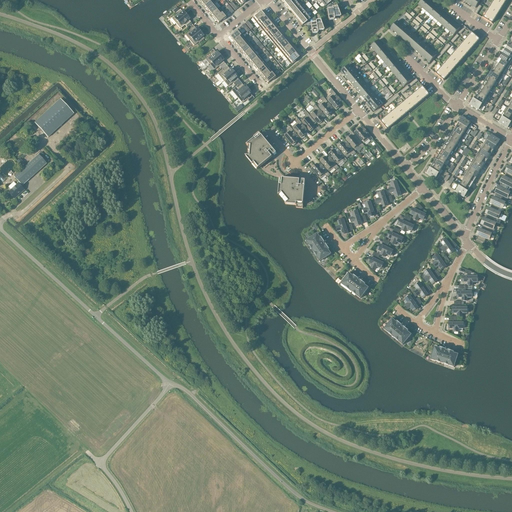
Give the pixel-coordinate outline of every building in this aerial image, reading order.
[(211,1),(212,0),(204,7),(206,8),(205,9),(207,11),(215,5),(211,1)] [(296,2),(294,0),(290,0),(284,5),(286,7),(287,7),(288,8),(288,9),(296,2)] [(429,1),(427,0),(422,0),(418,5),(422,8),(429,1)] [(503,5),(495,0),(489,9),(498,14),(503,5)] [(433,4),(429,1),(422,8),(426,12),(433,4)] [(300,6),(296,2),(288,9),(290,11),(292,13),(291,13),(300,6)] [(220,8),(220,7),(217,3),(215,5),(207,11),(208,11),(209,12),(209,13),(211,15),(220,8)] [(436,8),(433,4),(426,12),(430,15),(436,8)] [(303,10),(300,6),(291,13),(293,15),(294,15),(295,17),(303,10)] [(334,18),(340,17),(337,7),(332,8),(332,9),(334,18)] [(179,10),(177,8),(173,11),(175,14),(176,15),(171,19),(176,24),(186,15),(184,13),(182,12),(180,10),(179,10)] [(223,12),(220,8),(211,15),(213,17),(212,17),(214,19),(223,12)] [(440,11),(436,8),(430,15),(434,18),(440,11)] [(498,14),(489,9),(484,18),(482,17),(482,18),(492,24),(498,14)] [(306,15),(303,10),(295,17),(297,19),(298,21),(306,15)] [(264,15),(263,13),(262,13),(260,11),(256,15),(256,14),(253,17),(252,19),(255,23),(264,15)] [(444,15),(440,11),(434,18),(438,22),(444,15)] [(227,16),(223,12),(214,19),(216,22),(217,21),(218,23),(222,20),(223,20),(226,18),(225,17),(227,16)] [(190,22),(188,20),(189,19),(187,18),(188,17),(186,15),(176,24),(180,29),(185,25),(185,26),(190,22)] [(268,19),(267,20),(266,18),(264,15),(255,23),(259,27),(268,19)] [(298,21),(300,24),(300,23),(302,25),(310,19),(306,15),(298,21)] [(448,18),(444,15),(438,22),(442,25),(448,18)] [(452,21),(448,18),(442,25),(446,28),(452,21)] [(271,24),(271,23),(271,24),(269,22),(270,22),(268,19),(259,27),(262,31),(271,24)] [(317,32),(323,31),(320,21),(315,21),(315,23),(317,32)] [(401,25),(397,21),(391,29),(395,32),(401,25)] [(456,25),(452,21),(446,28),(449,32),(456,25)] [(275,28),(274,28),(273,26),(271,24),(262,31),(266,35),(275,28)] [(405,28),(401,25),(395,32),(399,36),(405,28)] [(460,28),(456,25),(449,32),(454,35),(460,28)] [(200,32),(198,30),(196,28),(196,29),(194,26),(189,30),(190,31),(185,35),(189,41),(200,32)] [(278,32),(276,31),(277,30),(275,28),(266,35),(269,39),(278,32)] [(409,32),(405,28),(399,36),(402,39),(409,32)] [(242,34),(238,30),(237,31),(236,30),(233,33),(234,34),(230,37),(231,39),(233,42),(242,34)] [(202,34),(200,32),(189,41),(194,46),(199,42),(199,43),(204,39),(202,37),(203,36),(201,34),(202,34)] [(282,36),(281,36),(280,35),(280,34),(278,32),(269,39),(273,44),(282,36)] [(413,35),(409,32),(402,39),(406,42),(413,35)] [(472,48),(479,39),(471,32),(472,33),(465,41),(472,48)] [(245,38),(242,34),(233,42),(235,44),(237,45),(236,46),(245,38)] [(416,38),(413,35),(406,42),(410,46),(416,38)] [(285,40),(283,39),(284,38),(282,36),(273,44),(276,48),(285,40)] [(249,43),(245,38),(236,46),(238,48),(239,48),(240,49),(240,50),(249,43)] [(420,42),(416,38),(410,46),(414,49),(420,42)] [(289,44),(288,45),(287,43),(285,40),(276,48),(280,52),(289,44)] [(382,45),(378,41),(371,47),(374,51),(382,45)] [(472,48),(465,41),(458,50),(465,56),(472,48)] [(424,45),(420,42),(414,49),(418,52),(424,45)] [(252,47),(249,43),(240,50),(242,52),(244,54),(243,54),(252,47)] [(291,49),(290,47),(291,47),(289,44),(280,52),(283,56),(292,48),(291,49)] [(439,59),(450,46),(448,44),(437,58),(439,59)] [(385,49),(382,45),(374,51),(377,55),(385,49)] [(428,49),(424,45),(418,52),(422,56),(428,49)] [(256,51),(252,47),(243,54),(245,57),(246,56),(247,58),(246,58),(247,58),(256,51)] [(294,51),(292,48),(283,56),(287,60),(296,53),(295,53),(294,51)] [(388,53),(385,49),(377,55),(381,59),(388,53)] [(432,52),(428,49),(422,56),(426,59),(432,52)] [(465,56),(458,50),(450,58),(458,64),(465,56)] [(511,59),(511,53),(505,50),(503,54),(511,60),(511,59)] [(220,56),(218,54),(216,53),(214,51),(209,55),(210,56),(205,59),(210,65),(220,56)] [(258,56),(254,52),(256,51),(247,58),(249,61),(249,60),(250,62),(251,62),(258,56)] [(436,55),(432,52),(426,59),(430,63),(436,55)] [(292,64),(295,62),(295,61),(299,57),(297,56),(298,55),(296,53),(287,60),(290,65),(292,63),(292,64)] [(391,57),(388,53),(381,59),(384,63),(391,57)] [(511,60),(503,54),(500,58),(499,58),(509,65),(511,60)] [(261,60),(263,59),(259,55),(258,56),(251,62),(250,62),(252,65),(253,64),(254,66),(261,60)] [(222,58),(220,56),(210,65),(214,70),(219,66),(219,67),(224,63),(222,61),(223,60),(221,59),(222,58)] [(395,61),(391,57),(384,63),(387,67),(395,61)] [(458,64),(450,58),(443,66),(451,72),(458,64)] [(509,65),(499,58),(496,63),(506,69),(509,65)] [(261,60),(254,66),(253,67),(256,69),(257,70),(257,71),(266,63),(263,59),(261,60)] [(398,64),(395,61),(387,67),(391,71),(398,64)] [(270,67),(266,63),(257,71),(259,73),(261,74),(260,75),(270,67)] [(506,69),(496,63),(493,67),(503,74),(506,69)] [(401,68),(398,64),(391,71),(394,75),(401,68)] [(352,69),(349,65),(341,71),(345,76),(354,68),(353,68),(352,69)] [(451,72),(443,66),(436,74),(435,73),(443,81),(451,72)] [(222,70),(217,74),(219,76),(224,81),(234,73),(232,71),(230,69),(230,70),(228,67),(223,71),(222,70)] [(271,73),(268,69),(270,68),(270,67),(260,75),(262,77),(263,77),(264,79),(273,72),(273,71),(271,73)] [(503,74),(493,67),(490,72),(500,78),(503,74)] [(357,72),(354,68),(345,76),(348,79),(357,72)] [(405,72),(401,68),(394,75),(397,78),(405,72)] [(277,76),(273,72),(264,79),(266,81),(268,83),(272,80),(273,80),(276,78),(275,77),(277,76)] [(358,77),(355,74),(357,72),(348,79),(351,83),(358,77)] [(408,76),(405,72),(397,78),(400,82),(408,76)] [(500,78),(490,72),(488,77),(498,83),(500,78)] [(236,75),(234,73),(224,81),(228,87),(233,83),(233,84),(238,80),(236,77),(237,77),(235,75),(236,75)] [(411,80),(408,76),(400,82),(404,87),(411,80)] [(362,81),(358,77),(351,83),(354,87),(362,81)] [(498,83),(488,77),(485,81),(495,87),(493,86),(496,82),(498,83)] [(367,84),(366,84),(365,85),(362,81),(354,87),(358,91),(367,84)] [(495,87),(485,81),(482,86),(492,92),(495,87)] [(246,88),(244,86),(242,84),(237,88),(236,86),(231,90),(237,98),(248,89),(246,87),(246,88)] [(370,88),(367,84),(358,91),(361,95),(370,88)] [(420,102),(429,94),(422,86),(423,87),(414,94),(420,102)] [(492,92),(482,86),(479,90),(489,97),(489,96),(487,95),(490,91),(492,92)] [(320,94),(315,88),(312,91),(317,97),(320,94)] [(373,92),(373,91),(371,93),(369,89),(370,88),(361,95),(364,99),(373,92)] [(248,90),(238,98),(243,105),(248,101),(247,99),(251,96),(250,94),(251,94),(249,92),(249,91),(248,90)] [(326,98),(336,110),(339,108),(338,107),(340,105),(339,104),(342,102),(332,90),(329,93),(331,95),(326,98)] [(489,97),(479,90),(476,95),(486,101),(489,97)] [(376,96),(373,92),(364,99),(368,103),(376,96)] [(386,108),(399,96),(398,94),(384,106),(386,108)] [(420,102),(414,94),(406,101),(412,109),(420,102)] [(486,101),(476,95),(473,99),(471,98),(483,106),(486,101)] [(380,100),(376,96),(368,103),(371,107),(380,100)] [(34,122),(47,137),(73,113),(59,98),(34,122)] [(333,109),(324,98),(321,100),(322,102),(318,106),(328,117),(330,115),(330,114),(331,112),(331,111),(333,109)] [(483,106),(471,98),(468,103),(470,104),(470,105),(478,110),(480,111),(483,106)] [(382,105),(378,101),(380,100),(371,107),(374,111),(382,105)] [(412,109),(406,101),(398,108),(404,115),(412,109)] [(325,116),(315,105),(312,107),(314,109),(309,113),(319,125),(322,122),(321,121),(323,119),(322,119),(325,116)] [(511,111),(506,107),(503,112),(511,117),(511,111)] [(404,115),(398,108),(389,115),(395,122),(404,115)] [(316,124),(306,112),(303,114),(305,116),(301,120),(310,132),(313,129),(312,128),(314,127),(313,126),(316,124)] [(511,120),(511,117),(503,112),(505,113),(502,117),(500,116),(511,123),(511,120)] [(395,122),(389,115),(381,122),(380,121),(387,130),(395,122)] [(511,124),(511,123),(500,116),(497,121),(499,123),(507,128),(509,129),(511,124)] [(462,117),(462,118),(460,117),(457,122),(469,129),(472,124),(470,123),(470,122),(462,117)] [(307,131),(298,119),(295,121),(296,123),(292,127),(302,139),(305,136),(304,135),(306,134),(305,133),(307,131)] [(469,129),(457,122),(459,123),(456,127),(466,134),(469,129)] [(299,138),(289,126),(286,129),(288,130),(283,134),(293,146),(296,144),(295,143),(297,141),(296,140),(299,138)] [(466,134),(456,127),(453,132),(463,138),(466,134)] [(373,139),(363,128),(361,130),(360,129),(358,131),(357,129),(354,132),(364,144),(369,140),(370,142),(373,139)] [(276,153),(259,132),(253,136),(255,138),(246,145),(247,145),(249,146),(248,156),(246,156),(245,156),(257,170),(272,157),(271,156),(273,155),(274,156),(276,153)] [(463,138),(453,132),(450,136),(460,143),(463,138)] [(364,147),(355,135),(352,137),(351,136),(349,138),(349,137),(346,139),(356,151),(360,147),(362,149),(364,147)] [(491,135),(491,136),(489,135),(486,140),(498,147),(501,142),(499,141),(491,135)] [(460,143),(450,136),(447,141),(457,147),(460,143)] [(498,147),(486,140),(483,144),(493,151),(496,146),(498,147)] [(457,147),(447,141),(444,146),(454,152),(457,147)] [(356,154),(346,142),(343,144),(343,143),(341,145),(340,144),(337,146),(347,158),(351,154),(353,156),(356,154)] [(493,151),(483,144),(480,149),(490,155),(493,151)] [(454,152),(444,146),(441,150),(450,155),(452,151),(454,152)] [(347,161),(337,149),(335,151),(334,150),(332,152),(331,151),(328,153),(338,165),(343,161),(344,163),(347,161)] [(490,155),(480,149),(482,150),(479,154),(477,153),(477,154),(487,160),(490,155)] [(450,155),(441,150),(439,155),(447,160),(450,155)] [(21,186),(49,160),(41,152),(26,165),(25,163),(20,158),(17,161),(22,166),(23,168),(14,176),(19,182),(17,184),(14,182),(9,186),(12,189),(10,191),(12,194),(12,195),(15,198),(24,189),(21,186)] [(487,160),(477,154),(474,158),(484,164),(487,160)] [(447,160),(439,155),(436,159),(444,165),(447,160)] [(339,168),(329,156),(326,158),(324,159),(323,158),(320,160),(330,172),(334,169),(336,170),(339,168)] [(484,164),(474,158),(471,163),(482,169),(484,164)] [(444,165),(436,159),(433,164),(441,169),(444,165)] [(330,175),(320,163),(318,166),(317,165),(315,166),(314,165),(311,168),(321,179),(326,176),(327,178),(330,175)] [(482,169),(471,163),(469,167),(479,174),(482,169)] [(441,169),(433,164),(430,168),(428,167),(428,168),(440,175),(438,173),(441,169)] [(479,174),(469,167),(466,172),(476,178),(479,174)] [(440,175),(428,168),(425,172),(427,173),(427,174),(435,179),(437,180),(440,175)] [(476,178),(466,172),(463,176),(473,183),(476,178)] [(473,183),(463,176),(463,177),(465,178),(462,182),(470,187),(473,183)] [(502,183),(500,187),(507,191),(511,193),(511,191),(511,187),(511,188),(511,187),(511,181),(503,177),(500,182),(502,183)] [(300,180),(280,178),(278,196),(280,194),(287,203),(285,204),(296,205),(296,208),(303,208),(305,180),(302,180),(302,181),(299,181),(300,180)] [(389,189),(391,194),(394,193),(395,197),(401,195),(396,182),(395,182),(395,180),(391,181),(392,183),(391,183),(392,188),(389,189)] [(470,187),(462,182),(459,186),(457,185),(457,186),(469,193),(467,192),(470,187)] [(469,193),(457,186),(454,190),(456,192),(464,197),(466,198),(469,193)] [(511,194),(498,187),(495,193),(497,193),(495,197),(502,201),(504,197),(508,199),(511,194)] [(388,206),(383,192),(383,193),(382,190),(378,192),(379,194),(378,194),(379,198),(376,199),(378,204),(381,203),(382,208),(388,206)] [(504,203),(493,198),(491,203),(492,204),(490,208),(497,211),(499,207),(502,208),(504,203)] [(375,216),(370,202),(369,202),(369,200),(365,201),(366,204),(365,204),(366,208),(363,209),(365,214),(368,213),(369,218),(375,216)] [(501,214),(488,208),(486,214),(487,214),(485,218),(493,222),(495,218),(499,219),(501,214)] [(357,211),(356,212),(355,209),(352,211),(352,213),(352,214),(353,217),(350,218),(351,223),(354,222),(356,227),(361,225),(357,211)] [(425,220),(427,217),(425,216),(425,215),(412,209),(410,214),(414,216),(413,219),(417,221),(419,218),(423,220),(423,219),(425,220)] [(342,235),(348,233),(344,220),(343,220),(342,218),(338,219),(339,221),(338,222),(339,226),(336,227),(338,232),(341,231),(342,235)] [(495,224),(483,219),(481,224),(483,225),(481,229),(493,234),(495,229),(493,229),(495,224)] [(414,226),(401,220),(398,226),(402,227),(401,230),(406,233),(407,230),(411,232),(411,231),(414,232),(415,228),(413,227),(414,226)] [(492,235),(479,230),(477,235),(478,235),(476,240),(484,243),(486,239),(490,240),(492,235)] [(403,238),(390,232),(388,238),(392,240),(390,243),(395,245),(396,242),(400,244),(401,243),(403,244),(405,240),(403,239),(403,238)] [(324,242),(321,237),(320,238),(317,234),(306,241),(314,253),(317,251),(315,248),(324,242)] [(444,253),(447,251),(449,255),(454,251),(446,240),(445,240),(444,238),(440,241),(442,243),(441,243),(444,247),(441,249),(444,253)] [(326,245),(324,242),(315,248),(317,251),(326,245)] [(320,262),(331,254),(328,250),(329,249),(326,245),(317,251),(314,253),(320,262)] [(390,256),(391,255),(393,256),(394,253),(392,252),(393,251),(380,245),(377,250),(381,252),(380,255),(385,257),(386,254),(390,256)] [(441,270),(446,267),(438,255),(437,255),(435,253),(432,256),(433,258),(435,262),(433,264),(436,268),(438,266),(441,270)] [(383,263),(370,257),(368,263),(372,265),(370,268),(375,270),(377,267),(381,269),(381,268),(383,269),(385,265),(383,264),(383,263)] [(427,276),(424,278),(427,283),(430,281),(432,284),(437,281),(429,269),(424,273),(427,276)] [(353,276),(349,273),(341,284),(352,292),(354,289),(352,287),(358,279),(354,275),(353,276)] [(477,277),(463,276),(463,282),(467,282),(467,286),(473,286),(473,282),(477,282),(479,282),(479,277),(477,277)] [(361,281),(358,279),(352,287),(354,289),(361,281)] [(365,284),(361,281),(354,289),(352,292),(360,299),(369,288),(364,285),(365,284)] [(415,292),(418,296),(420,294),(423,298),(428,295),(419,283),(419,284),(417,282),(414,284),(415,286),(417,290),(415,292)] [(467,301),(467,298),(471,298),(471,297),(474,297),(474,293),(471,293),(471,292),(457,292),(457,298),(462,298),(462,301),(467,301)] [(413,311),(418,308),(410,296),(409,297),(408,295),(404,297),(406,299),(405,300),(407,303),(405,305),(408,309),(410,308),(413,311)] [(462,316),(462,313),(467,313),(469,312),(469,308),(467,308),(452,308),(453,313),(457,313),(457,317),(462,316)] [(396,322),(392,319),(384,329),(394,338),(397,335),(394,333),(401,325),(397,321),(396,322)] [(465,328),(465,324),(463,324),(463,323),(449,323),(449,329),(453,329),(453,332),(459,332),(459,329),(463,329),(463,328),(465,328)] [(404,327),(401,325),(394,333),(397,335),(404,327)] [(403,345),(411,335),(407,332),(408,331),(404,327),(397,335),(394,338),(403,345)] [(445,349),(440,347),(439,349),(434,347),(430,360),(444,364),(445,360),(442,359),(445,349)] [(458,355),(453,353),(453,352),(448,350),(445,360),(444,364),(454,367),(458,355)]
